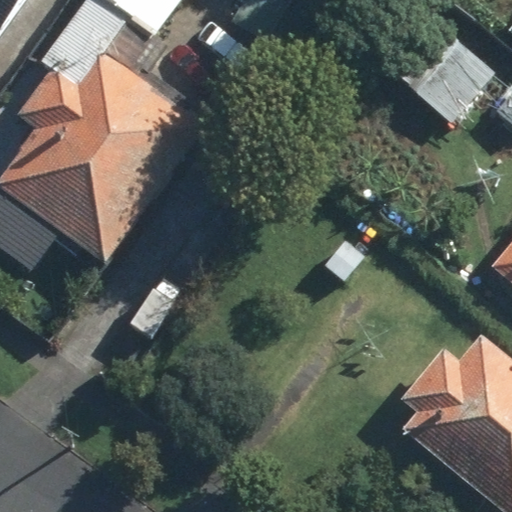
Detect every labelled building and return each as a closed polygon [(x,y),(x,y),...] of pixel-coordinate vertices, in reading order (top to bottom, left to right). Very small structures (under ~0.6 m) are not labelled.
[(0,0),(0,44),(32,0),(0,0)] [(213,130),(140,80),(167,40),(108,0),(77,0),(33,64),(46,73),(4,135),(30,152),(1,195),(116,273),(213,130)] [(248,0),(233,25),(306,71),(350,0),(248,0)] [(511,88),(449,36),(405,89),(455,131),(475,107),(511,137),(511,88)] [(511,256),(494,278),(511,293),(511,256)] [(511,511),(511,366),(487,347),(467,371),(448,356),(407,408),(422,420),(407,438),(499,511),(511,511)]
